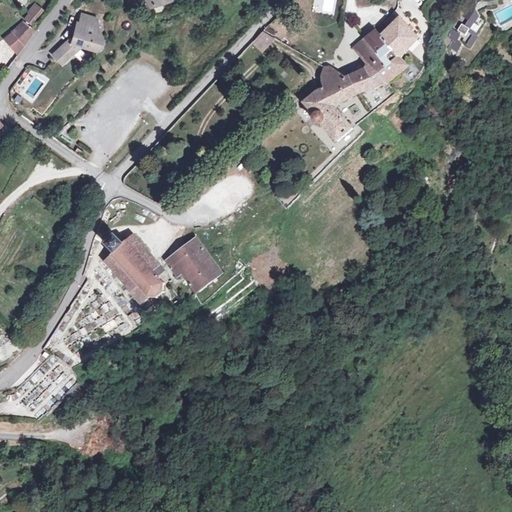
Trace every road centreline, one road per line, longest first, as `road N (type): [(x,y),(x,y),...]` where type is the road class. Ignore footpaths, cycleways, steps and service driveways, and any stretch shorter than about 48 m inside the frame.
road 1 (unclassified): [(108,184),(283,0)]
road 2 (unclassified): [(0,383),(29,359),(77,281),(108,184)]
road 3 (residential): [(108,184),(0,111)]
